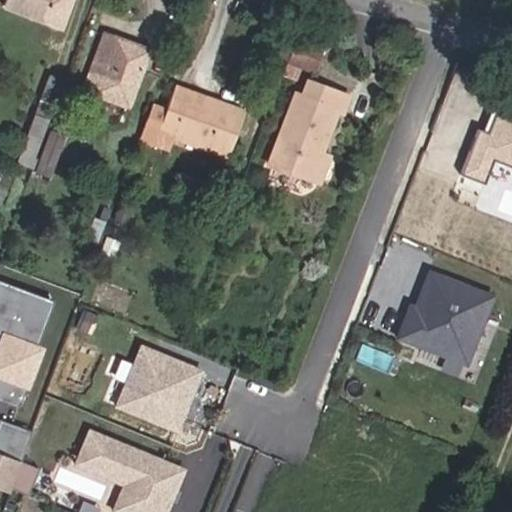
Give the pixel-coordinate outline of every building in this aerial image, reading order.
[(0,0),(0,8),(49,28),(61,0),(0,0)] [(119,98),(139,51),(130,47),(132,42),(97,27),(75,79),(119,98)] [(313,72),(324,42),(295,31),(283,61),(313,72)] [(9,150),(22,155),(50,82),(37,77),(9,150)] [(263,161),(301,178),(311,154),(332,110),(341,114),(347,101),(307,82),(300,98),(293,95),(263,161)] [(239,113),(218,105),(215,112),(195,104),(198,96),(170,84),(159,111),(151,108),(137,142),(158,151),(166,133),(168,127),(203,142),(201,147),(221,157),(239,113)] [(218,105),(198,96),(195,104),(215,112),(218,105)] [(511,115),(494,109),(487,130),(475,126),(458,173),(483,182),(492,157),(511,163),(511,115)] [(42,119),(27,158),(46,166),(61,126),(42,119)] [(166,133),(201,147),(203,142),(168,127),(166,133)] [(19,163),(22,155),(9,150),(6,158),(19,163)] [(311,154),(301,178),(312,183),(322,159),(311,154)] [(495,291),(428,267),(415,302),(410,301),(396,337),(468,363),(495,291)] [(0,398),(19,405),(55,298),(0,279),(0,398)] [(204,368),(139,342),(114,404),(179,430),(204,368)] [(0,418),(0,449),(19,457),(29,429),(0,418)] [(167,511),(187,467),(90,426),(74,464),(122,484),(113,506),(126,511),(167,511)] [(0,485),(12,488),(19,456),(0,451),(0,485)] [(29,491),(38,466),(23,461),(14,485),(29,491)]
